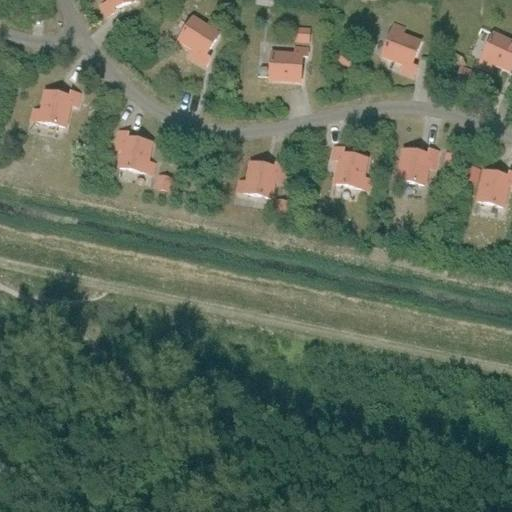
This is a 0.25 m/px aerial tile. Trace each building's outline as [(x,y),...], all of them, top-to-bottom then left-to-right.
[(107,0),(109,3),(103,5),(107,17),(114,15),(112,10),(136,2),(135,0),(107,0)] [(193,50),(190,56),(205,66),(209,59),(205,57),(219,36),(193,19),(179,41),(193,50)] [(404,65),(402,71),(413,76),(416,68),(411,67),(420,43),(401,36),(404,30),(394,26),(382,57),(404,65)] [(309,44),(310,30),(295,29),(294,44),(309,44)] [(492,64),(510,72),(511,67),(511,44),(493,35),(479,65),(489,70),(492,64)] [(271,54),(269,80),(300,83),(302,58),(307,58),(307,51),(295,50),(294,56),(271,54)] [(347,71),(354,55),(341,50),(334,66),(347,71)] [(473,72),(460,67),(455,81),(469,86),(473,72)] [(69,106),(76,107),(79,95),(71,93),(70,98),(46,93),(41,112),(34,111),(32,122),(64,129),(69,106)] [(119,169),(151,176),(154,165),(147,164),(151,144),(126,139),(127,134),(120,133),(116,151),(123,152),(119,169)] [(362,180),(366,160),(342,155),(343,150),(335,149),(333,161),(339,162),(335,185),(367,192),(369,181),(362,180)] [(427,170),(433,171),(437,153),(429,151),(428,156),(404,151),(398,182),(424,187),(427,170)] [(460,157),(446,154),(443,168),(457,171),(460,157)] [(280,184),(284,166),(276,164),(275,169),(251,164),(247,184),(240,182),(238,193),(270,200),(274,183),(280,184)] [(475,185),(478,172),(465,169),(462,181),(475,185)] [(511,174),(510,174),(509,178),(484,173),(477,203),(502,209),(508,186),(511,187),(511,174)] [(172,179),(157,177),(155,191),(170,193),(172,179)] [(289,203),(274,200),(272,215),(287,217),(289,203)]
